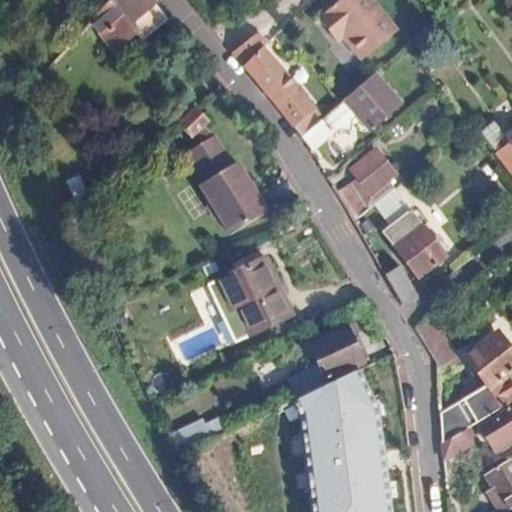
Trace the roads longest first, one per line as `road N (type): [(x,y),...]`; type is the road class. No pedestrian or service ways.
road 1 (residential): [(162,0),(395,333)]
road 2 (primary): [(160,511),(102,415),(0,208)]
road 3 (primary): [(0,301),(117,511)]
road 4 (residential): [(425,511),(414,393),(395,333)]
road 5 (residential): [(395,333),(511,243)]
